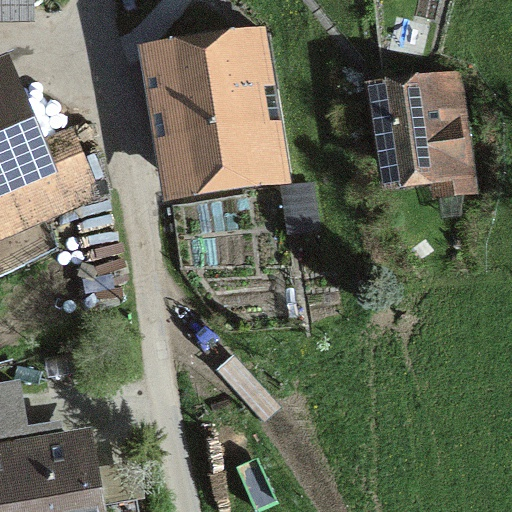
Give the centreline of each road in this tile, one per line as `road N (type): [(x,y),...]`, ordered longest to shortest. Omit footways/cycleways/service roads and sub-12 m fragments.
road 1 (unclassified): [(112,0),(192,511)]
road 2 (track): [(337,511),(259,391),(220,373),(166,370)]
